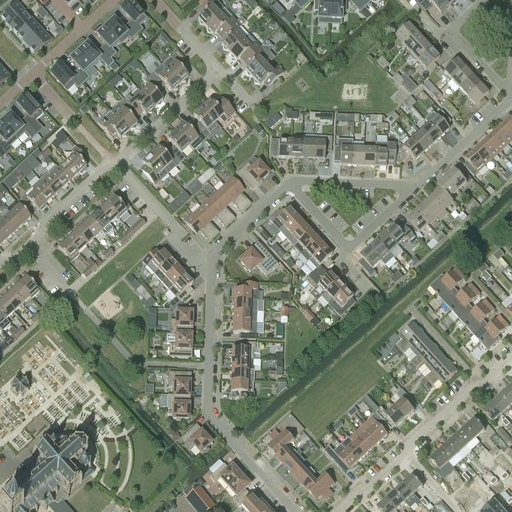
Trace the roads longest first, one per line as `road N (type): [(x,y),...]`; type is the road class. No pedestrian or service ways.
road 1 (residential): [(294,511),(207,414),(210,268)]
road 2 (residential): [(336,511),(511,358)]
road 3 (residential): [(116,165),(193,261),(210,268)]
road 4 (residential): [(116,165),(217,67)]
road 5 (residential): [(409,191),(511,98)]
road 6 (residential): [(27,246),(48,218),(116,165)]
road 7 (residential): [(290,187),(304,181),(409,191)]
